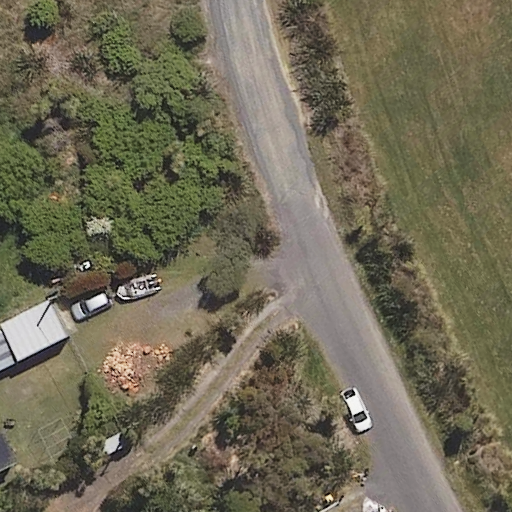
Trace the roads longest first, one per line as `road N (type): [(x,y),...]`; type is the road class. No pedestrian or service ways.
road 1 (residential): [(312,246),(434,511)]
road 2 (unclassified): [(312,246),(253,95),(231,0)]
